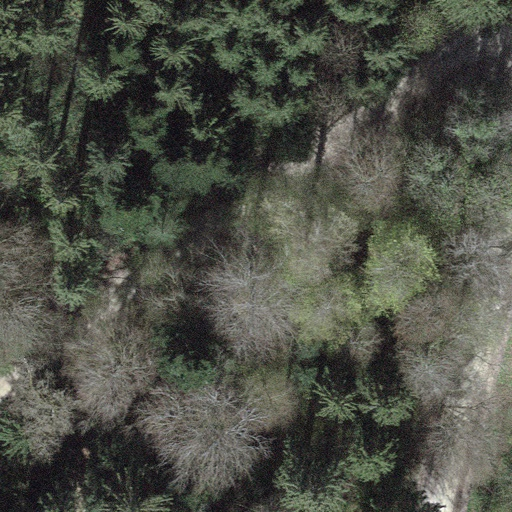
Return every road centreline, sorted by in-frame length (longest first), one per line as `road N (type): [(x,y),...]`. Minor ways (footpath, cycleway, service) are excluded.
road 1 (track): [(0,404),(511,7)]
road 2 (unclassified): [(511,184),(438,511)]
